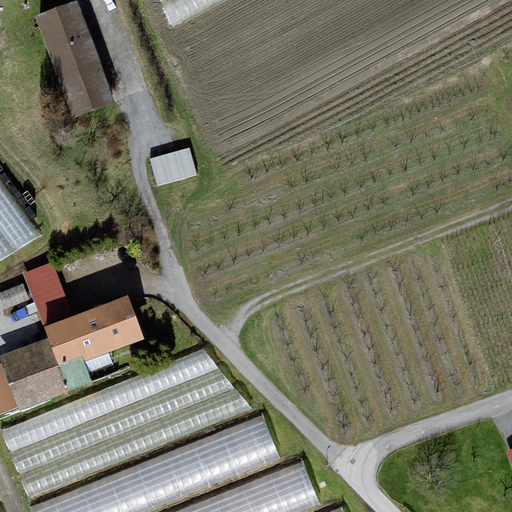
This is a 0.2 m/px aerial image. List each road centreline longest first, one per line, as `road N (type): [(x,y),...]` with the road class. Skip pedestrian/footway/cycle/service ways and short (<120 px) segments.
road 1 (track): [(128,114),(133,160),(173,282),(200,322),(324,450),(359,465)]
road 2 (track): [(226,349),(241,315),(268,300),(511,207)]
road 3 (unclassified): [(391,511),(363,483),(364,453),(511,395)]
